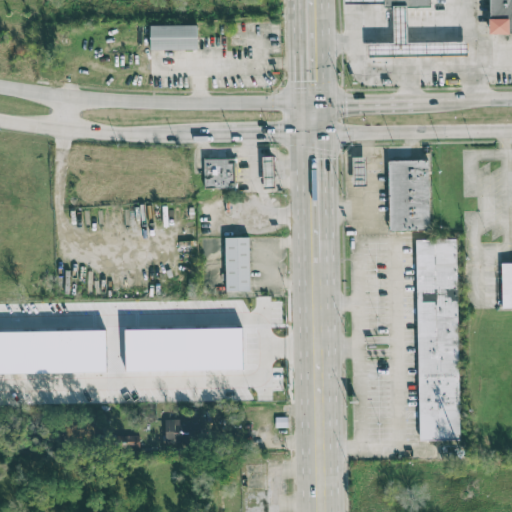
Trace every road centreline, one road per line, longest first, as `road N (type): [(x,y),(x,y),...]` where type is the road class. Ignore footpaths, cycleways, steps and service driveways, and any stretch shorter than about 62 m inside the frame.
road 1 (secondary): [(314,106),(190,108),(0,88)]
road 2 (primary): [(321,511),(317,263)]
road 3 (secondary): [(0,120),(135,136),(206,135)]
road 4 (secondary): [(315,135),(511,131)]
road 5 (primary): [(317,263),(315,135)]
